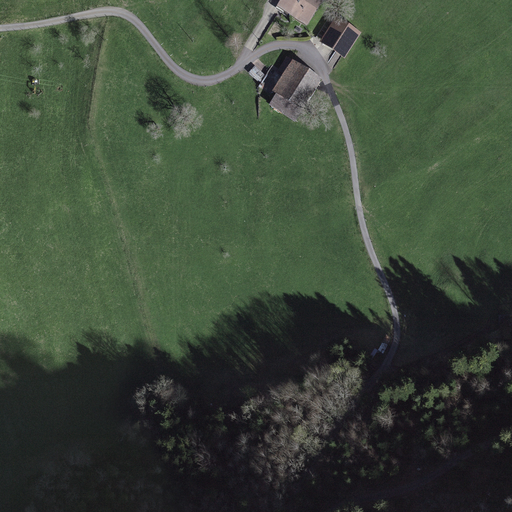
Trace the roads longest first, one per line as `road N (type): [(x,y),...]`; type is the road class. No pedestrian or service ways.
road 1 (track): [(333,511),(348,500),(429,477),(511,431)]
road 2 (track): [(382,365),(333,431),(289,511)]
